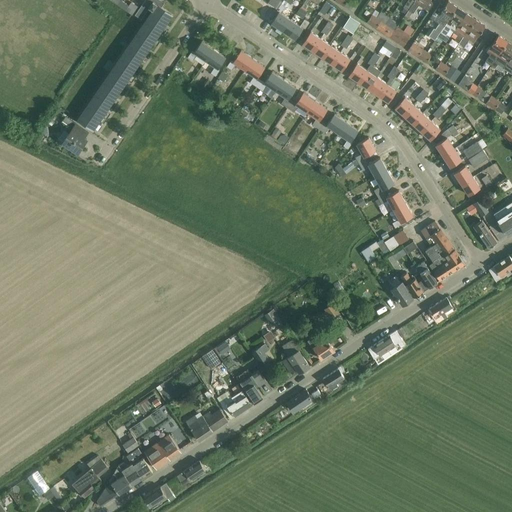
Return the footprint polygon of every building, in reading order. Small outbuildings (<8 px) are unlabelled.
[(153,10),(78,119),(94,130),(95,129),(173,15),(161,7),(164,3),(159,0),(145,0),(135,15),(142,19),(150,8),(153,10)] [(281,0),(280,0),(270,0),(268,3),(275,8),(281,0)] [(342,0),(340,3),(351,11),(355,5),(348,1),(348,0),(342,0)] [(375,0),(372,4),(377,9),(384,0),(375,0)] [(414,2),(415,0),(408,0),(404,7),(409,10),(405,15),(414,2)] [(415,0),(414,2),(405,15),(409,18),(412,13),(414,13),(419,5),(428,11),(435,0),(415,0)] [(121,1),(118,6),(133,15),(138,7),(131,3),(129,6),(121,1)] [(440,3),(431,18),(444,27),(458,7),(448,1),(445,6),(440,3)] [(320,11),(325,15),(331,6),(326,2),(320,11)] [(278,15),(272,23),(284,31),(292,20),(282,14),(286,7),(287,7),(282,4),(278,10),(278,11),(280,12),(278,15)] [(333,16),(338,11),(334,6),(329,10),(333,16)] [(455,30),(467,13),(458,7),(444,27),(441,31),(446,35),(451,27),(455,30)] [(301,8),(296,14),(303,18),(307,12),(305,10),(301,8)] [(455,30),(454,33),(458,36),(455,40),(459,43),(464,36),(476,19),(467,13),(455,30)] [(372,25),(377,18),(373,15),(368,22),(372,25)] [(360,23),(350,17),(344,26),(353,33),(360,23)] [(381,31),(386,24),(382,21),(377,18),(372,25),(381,31)] [(292,20),(284,31),(296,39),(302,31),(304,28),(305,29),(309,23),(305,19),(300,26),(292,20)] [(464,36),(459,43),(464,46),(469,39),(474,43),(477,38),(480,34),(485,26),(476,19),(464,36)] [(333,25),(331,23),(328,21),(325,27),(330,30),(333,25)] [(390,37),(398,27),(397,26),(395,30),(386,24),(381,31),(390,37)] [(327,35),(330,30),(325,27),(322,32),(327,35)] [(398,27),(390,37),(404,46),(411,36),(398,27)] [(426,42),(433,33),(426,28),(419,36),(426,42)] [(313,51),(322,39),(311,32),(303,44),(313,51)] [(354,38),(351,37),(349,35),(345,40),(350,43),(354,38)] [(496,59),(508,41),(499,35),(487,52),(490,54),(486,61),(492,65),(496,59)] [(342,45),(345,47),(356,54),(362,44),(354,38),(350,43),(345,40),(342,45)] [(323,58),(331,45),(322,39),(313,51),(323,58)] [(207,60),(214,49),(202,41),(195,52),(193,51),(189,57),(193,61),(198,54),(207,60)] [(386,41),(383,46),(393,53),(396,47),(386,41)] [(496,59),(492,65),(495,67),(498,64),(503,68),(506,64),(511,54),(511,44),(508,41),(496,59)] [(333,64),(341,52),(331,45),(323,58),(333,64)] [(381,56),(374,52),(366,47),(359,57),(368,62),(371,57),(377,61),(381,56)] [(396,59),(401,51),(396,47),(393,53),(391,56),(396,59)] [(423,59),(428,52),(421,47),(416,55),(423,59)] [(214,49),(207,60),(216,66),(211,73),(216,76),(221,69),(219,68),(227,57),(214,49)] [(246,70),(254,59),(242,50),(235,61),(232,60),(228,66),(233,69),(237,63),(246,70)] [(341,52),(333,64),(343,71),(351,59),(341,52)] [(428,52),(423,59),(428,63),(433,55),(428,52)] [(511,73),(511,54),(506,64),(503,68),(511,73)] [(374,66),(377,61),(371,57),(368,62),(371,64),(374,66)] [(254,59),(246,70),(255,76),(251,82),(255,85),(260,79),(259,77),(266,67),(254,59)] [(451,64),(454,69),(461,66),(458,60),(451,64)] [(441,72),(446,64),(441,61),(436,68),(441,72)] [(368,69),(358,62),(350,75),(360,82),(368,69)] [(382,71),(374,66),(371,64),(368,69),(360,82),(369,89),(378,76),(382,71)] [(446,64),(441,72),(445,75),(450,67),(446,64)] [(426,67),(419,76),(427,82),(434,73),(426,67)] [(218,77),(224,81),(228,75),(223,71),(218,77)] [(277,91),(285,80),(273,71),(266,82),(264,81),(259,87),(264,90),(268,84),(277,91)] [(473,83),(469,81),(471,78),(465,74),(458,84),(468,91),(469,90),(473,93),(478,86),(473,83)] [(388,82),(378,76),(369,89),(379,95),(388,82)] [(443,79),(436,87),(442,92),(449,84),(443,79)] [(285,80),(277,91),(286,97),(282,103),(287,106),(291,100),(290,98),(297,88),(285,80)] [(388,82),(379,95),(389,102),(398,89),(388,82)] [(478,86),(473,93),(478,96),(483,89),(478,86)] [(429,93),(427,92),(424,89),(420,93),(425,97),(429,93)] [(309,112),(316,101),(304,93),(297,103),(294,102),(290,108),(295,111),(299,105),(309,112)] [(421,102),(425,97),(420,93),(416,98),(421,102)] [(491,106),(496,98),(492,95),(487,103),(491,106)] [(415,105),(412,102),(406,97),(396,108),(405,116),(415,105)] [(496,109),(501,102),(496,98),(491,106),(496,109)] [(451,105),(449,103),(445,99),(441,104),(442,105),(447,109),(451,105)] [(316,101),(309,112),(317,118),(313,124),(318,127),(322,121),(321,120),(328,109),(316,101)] [(501,113),(507,105),(501,101),(501,102),(496,109),(501,113)] [(414,124),(424,113),(415,105),(405,116),(414,124)] [(443,114),(447,109),(442,105),(438,110),(443,114)] [(242,108),(238,114),(244,118),(248,112),(242,108)] [(439,118),(443,114),(438,110),(434,114),(439,118)] [(422,132),(432,121),(424,113),(414,124),(422,132)] [(340,133),(347,122),(335,114),(328,125),(326,123),(321,130),(325,133),(330,127),(340,133)] [(69,126),(72,121),(66,117),(62,122),(69,126)] [(263,129),(267,125),(262,121),(258,125),(263,129)] [(432,121),(422,132),(431,140),(441,129),(432,121)] [(347,122),(340,133),(348,139),(344,145),(349,149),(353,142),(352,141),(359,130),(347,122)] [(77,124),(64,143),(78,153),(87,140),(81,135),(85,130),(77,124)] [(444,156),(455,148),(448,137),(452,134),(454,136),(463,131),(458,124),(455,127),(454,125),(449,128),(443,134),(446,139),(437,145),(444,156)] [(276,139),(281,132),(277,128),(271,136),(276,139)] [(511,130),(509,128),(503,134),(511,141),(511,130)] [(281,136),(278,139),(285,143),(289,137),(285,135),(281,136)] [(368,160),(367,158),(366,156),(377,150),(369,137),(358,143),(363,153),(357,156),(361,163),(368,160)] [(469,159),(483,150),(478,142),(464,151),(469,159)] [(293,147),(290,152),(297,156),(300,152),(293,147)] [(455,148),(444,156),(451,167),(462,159),(455,148)] [(310,149),(304,157),(313,164),(319,155),(310,149)] [(483,150),(469,159),(475,167),(488,158),(483,150)] [(377,177),(388,170),(381,157),(370,164),(368,161),(368,160),(361,163),(365,170),(371,167),(377,177)] [(356,166),(352,161),(343,169),(347,173),(356,166)] [(339,163),(335,167),(343,176),(347,173),(343,169),(339,163)] [(462,184),(474,176),(466,165),(455,172),(462,184)] [(386,193),(385,191),(384,189),(395,183),(388,170),(377,177),(382,186),(375,190),(379,197),(386,193)] [(474,176),(462,184),(470,195),(481,187),(474,176)] [(487,176),(482,179),(487,187),(492,184),(487,176)] [(394,209),(406,203),(399,190),(388,196),(387,195),(386,193),(379,197),(380,198),(376,201),(378,205),(389,199),(394,209)] [(360,206),(369,201),(365,195),(357,200),(360,206)] [(487,204),(483,198),(474,203),(479,210),(487,204)] [(511,201),(494,214),(508,235),(511,232),(511,201)] [(406,203),(394,209),(400,219),(393,223),(396,228),(403,224),(402,222),(413,215),(406,203)] [(467,207),(472,214),(479,210),(474,203),(467,207)] [(482,220),(479,222),(474,226),(490,248),(498,242),(486,226),(482,220)] [(466,264),(435,221),(421,231),(432,246),(426,250),(434,261),(430,264),(435,272),(440,280),(466,264)] [(379,247),(385,255),(410,240),(403,230),(385,242),(382,238),(377,242),(379,247)] [(368,262),(376,257),(372,251),(379,247),(377,242),(375,240),(367,246),(360,252),(368,262)] [(417,247),(413,241),(404,247),(408,253),(417,247)] [(401,267),(392,254),(387,258),(396,271),(401,267)] [(494,266),(489,269),(489,270),(494,276),(496,280),(502,277),(507,273),(508,275),(511,272),(510,269),(511,267),(511,258),(509,254),(493,265),(494,266)] [(416,266),(424,279),(430,287),(438,282),(424,261),(416,266)] [(430,287),(424,279),(418,283),(416,278),(412,280),(407,272),(401,276),(415,297),(430,287)] [(397,274),(388,281),(393,288),(392,289),(403,305),(413,299),(397,274)] [(456,290),(458,295),(466,291),(464,286),(456,290)] [(447,297),(430,308),(436,316),(438,319),(439,320),(443,318),(446,316),(443,312),(452,305),(447,297)] [(455,311),(463,305),(461,301),(452,307),(455,311)] [(333,320),(341,314),(333,303),(325,308),(333,320)] [(268,319),(277,313),(274,309),(265,315),(268,319)] [(374,321),(380,317),(378,313),(371,317),(374,321)] [(402,326),(397,329),(401,336),(406,333),(402,326)] [(406,344),(397,330),(369,347),(374,356),(398,341),(401,347),(406,344)] [(335,350),(330,342),(327,338),(313,347),(322,359),(335,350)] [(226,341),(217,347),(222,354),(227,352),(225,350),(230,347),(226,341)] [(289,357),(284,360),(291,372),(297,368),(300,373),(310,367),(304,358),(299,350),(301,349),(297,342),(295,343),(293,345),(285,350),(289,357)] [(260,346),(252,351),(260,364),(269,358),(260,346)] [(212,350),(203,356),(211,369),(221,362),(212,350)] [(344,376),(338,368),(324,377),(330,386),(332,389),(339,385),(336,382),(344,376)] [(259,370),(251,375),(257,383),(259,387),(267,381),(259,370)] [(257,383),(251,375),(240,382),(254,403),(263,397),(255,384),(257,383)] [(313,398),(306,389),(288,401),(294,410),(313,398)] [(311,393),(314,398),(315,397),(317,401),(322,399),(319,395),(321,394),(317,389),(311,393)] [(252,405),(247,397),(243,391),(233,397),(229,391),(218,398),(231,419),(252,405)] [(229,421),(221,409),(212,415),(210,412),(198,419),(195,414),(186,420),(199,440),(229,421)] [(182,452),(170,433),(152,446),(145,451),(157,469),(182,452)] [(128,452),(139,445),(134,437),(123,444),(128,452)] [(139,448),(127,456),(132,464),(143,479),(153,472),(148,463),(144,458),(139,461),(136,457),(142,453),(139,448)] [(109,468),(99,455),(87,463),(91,468),(73,482),(84,497),(95,489),(93,486),(101,480),(98,477),(109,468)] [(206,469),(199,459),(184,469),(185,470),(177,475),(184,485),(190,481),(189,480),(206,469)] [(132,464),(127,467),(124,462),(119,465),(133,485),(143,479),(132,464)] [(120,494),(133,485),(119,465),(118,466),(113,474),(110,479),(120,494)] [(192,490),(210,477),(205,470),(187,483),(192,490)] [(101,506),(120,494),(110,479),(110,480),(112,484),(106,488),(103,493),(97,501),(101,506)] [(166,482),(144,496),(149,504),(150,506),(167,496),(170,500),(176,497),(175,496),(173,493),(171,490),(166,482)] [(47,499),(55,494),(51,488),(43,493),(47,499)]
